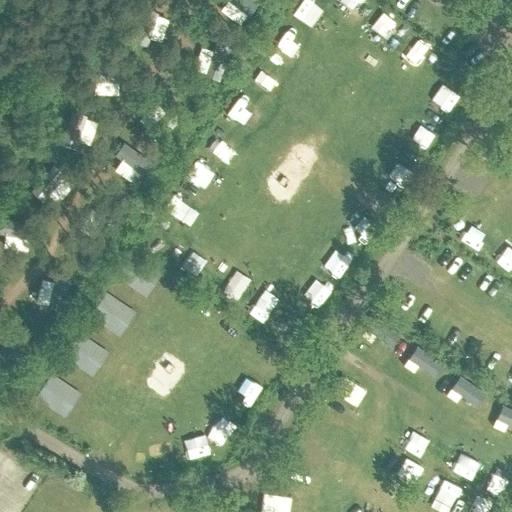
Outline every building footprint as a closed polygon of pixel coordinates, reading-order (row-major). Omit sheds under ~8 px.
[(319,42),(327,27),(316,22),(308,37),(319,42)] [(275,69),(295,78),(302,62),(283,53),(275,69)] [(481,238),(490,222),(465,209),(449,239),(464,247),(472,233),(481,238)] [(419,288),(398,312),(417,328),(437,304),(419,288)] [(511,361),(501,357),(491,379),(511,388),(511,361)] [(440,402),(461,411),(471,388),(431,371),(427,381),(446,389),(440,402)] [(301,448),(289,477),(304,483),(316,454),(301,448)]
